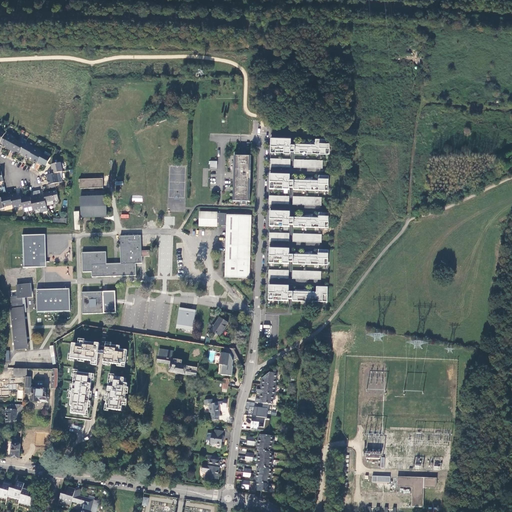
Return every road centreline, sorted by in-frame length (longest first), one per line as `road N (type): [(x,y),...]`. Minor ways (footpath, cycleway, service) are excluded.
road 1 (residential): [(249,377),(263,133)]
road 2 (unclassified): [(408,220),(321,328),(249,377)]
road 3 (tertiary): [(221,497),(57,471)]
